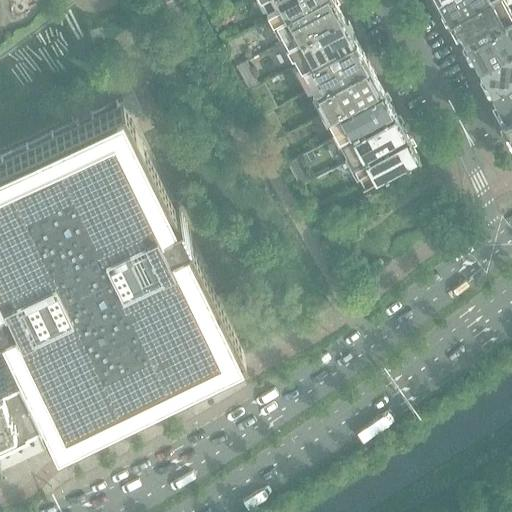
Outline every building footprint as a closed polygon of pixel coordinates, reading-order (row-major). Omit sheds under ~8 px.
[(36,0),(22,0),(29,13),(40,8),(36,0)] [(261,0),(271,17),(302,0),(261,0)] [(285,40),(340,10),(336,3),(337,2),(335,0),(302,0),(271,17),(277,28),(278,27),(285,40)] [(435,0),(446,19),(480,0),(435,0)] [(462,43),(511,16),(511,10),(506,0),(480,0),(446,19),(455,34),(459,32),(463,39),(462,43)] [(297,64),(353,33),(340,10),(285,40),(284,41),(289,51),(291,51),(297,64)] [(511,46),(511,16),(462,43),(461,47),(473,57),(473,58),(477,65),(511,46)] [(231,38),(227,30),(220,34),(225,42),(231,38)] [(297,64),(311,89),(366,58),(358,42),(353,33),(297,64)] [(490,90),(511,77),(511,46),(477,65),(481,73),(479,80),(483,88),(490,90)] [(324,113),(380,83),(375,74),(367,58),(366,58),(311,89),(324,113)] [(500,119),(511,112),(511,77),(490,90),(491,90),(495,98),(490,100),(500,119)] [(336,137),(392,106),(380,83),(324,113),(324,115),(326,114),(332,124),(330,125),(336,137)] [(186,232),(187,232),(189,230),(188,228),(178,207),(174,209),(170,200),(134,127),(131,120),(121,98),(0,156),(0,331),(16,365),(18,368),(21,375),(23,378),(38,409),(40,415),(51,437),(75,425),(104,412),(118,404),(123,402),(168,380),(174,377),(188,370),(240,345),(216,295),(186,232)] [(349,160),(405,129),(392,106),(336,137),(337,137),(338,136),(344,148),(343,149),(349,160)] [(511,112),(500,119),(511,140),(511,112)] [(361,183),(417,151),(405,129),(349,160),(361,183)] [(311,180),(303,166),(293,171),(302,185),(311,180)] [(0,430),(32,414),(31,412),(38,409),(23,378),(21,375),(18,368),(16,365),(10,368),(9,366),(0,370),(0,430)]
